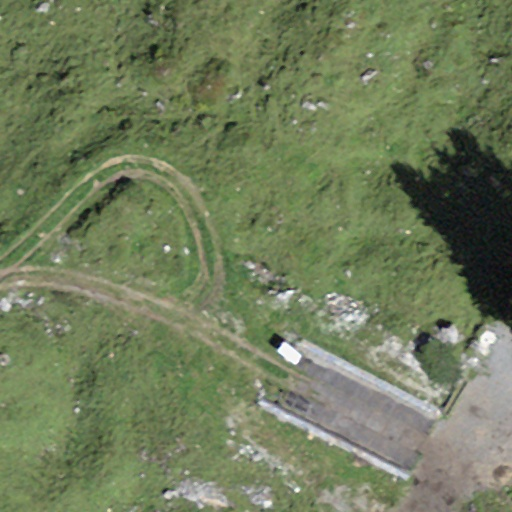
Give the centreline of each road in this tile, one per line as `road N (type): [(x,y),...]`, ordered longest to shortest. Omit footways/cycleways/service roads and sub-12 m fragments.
road 1 (track): [(0,278),(65,279),(141,306),(460,458)]
road 2 (track): [(243,349),(189,202),(169,175),(125,167),(78,192),(0,266)]
